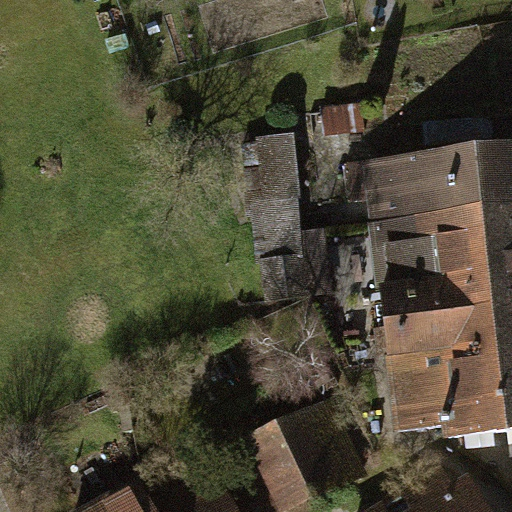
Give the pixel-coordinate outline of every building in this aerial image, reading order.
[(301,245),(295,149),(259,151),(269,313),(305,311),(304,296),(329,295),(326,243),(301,245)] [(511,153),(349,170),(353,211),(371,209),(376,252),(511,237),(511,153)] [(511,237),(376,252),(395,434),(460,428),(462,441),(511,435),(511,237)] [(252,443),(284,511),(293,511),(362,480),(328,408),(252,443)] [(481,511),(464,483),(451,491),(441,474),(375,511),(481,511)] [(145,511),(139,497),(107,511),(227,511),(216,487),(163,511),(145,511)]
